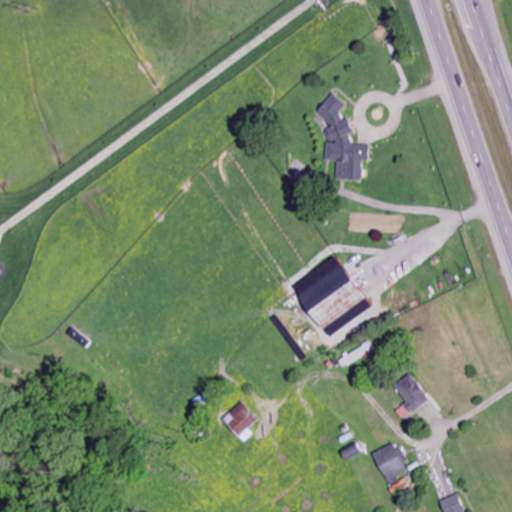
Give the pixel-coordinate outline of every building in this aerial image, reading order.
[(367,181),(368,162),(375,160),(376,146),(356,144),(354,135),(361,133),(358,120),(348,123),(348,121),(350,100),(334,98),(332,99),(331,108),(326,110),(338,145),(331,144),(330,161),(342,162),(341,174),(342,179),(367,181)] [(302,286),(337,338),(381,308),(346,257),(302,286)] [(437,402),(421,376),(403,387),(414,405),(403,411),(408,420),(437,402)] [(267,421),(250,402),(231,419),(252,443),(261,434),(257,430),(267,421)] [(417,476),(403,444),(381,453),(394,485),(417,476)] [(350,454),(354,462),(370,453),(366,445),(350,454)] [(448,502),(452,511),(474,511),(467,494),(448,502)]
